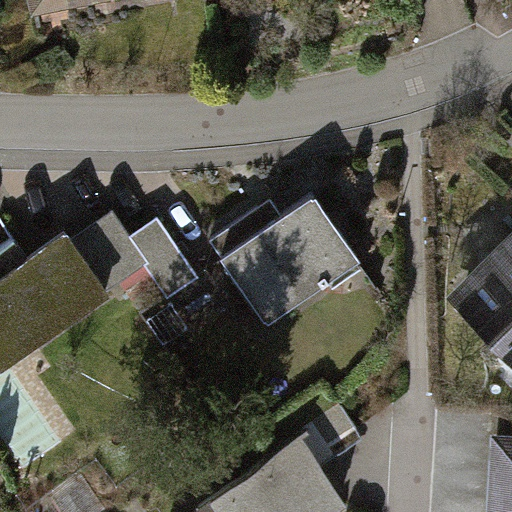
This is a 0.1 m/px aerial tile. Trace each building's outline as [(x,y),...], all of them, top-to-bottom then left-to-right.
[(25,0),(29,16),(106,0),(25,0)] [(364,254),(318,187),(283,211),(272,195),(266,200),(211,238),(268,320),(329,278),(334,284),(363,264),(358,258),(364,254)] [(27,249),(0,267),(0,359),(144,261),(149,258),(131,231),(113,206),(34,260),(27,249)] [(156,214),(131,231),(149,258),(144,261),(168,293),(198,272),(156,214)] [(511,224),(484,253),(511,281),(511,224)] [(511,281),(484,253),(443,293),(511,361),(511,281)] [(312,423),(334,453),(362,433),(315,368),(273,399),(298,434),(312,423)] [(334,453),(312,423),(298,434),(198,503),(204,511),(316,511),(342,493),(321,463),(334,453)] [(511,511),(511,434),(489,433),(484,511),(511,511)]
